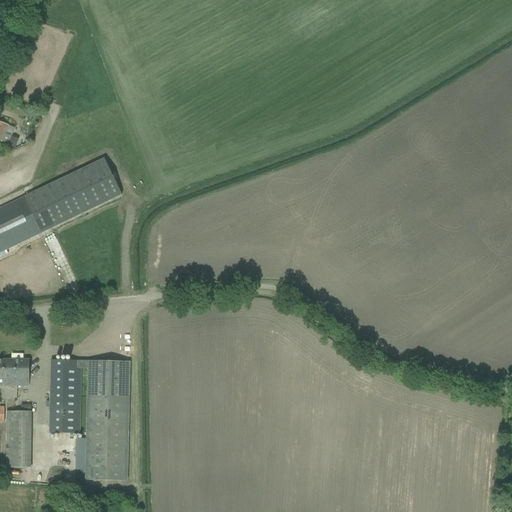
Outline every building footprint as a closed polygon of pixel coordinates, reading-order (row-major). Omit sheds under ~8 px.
[(8,146),(15,149),(19,139),(5,133),(8,126),(0,122),(0,140),(9,144),(8,146)] [(0,208),(0,252),(40,233),(41,234),(122,195),(104,158),(22,197),(0,208)] [(0,386),(29,387),(29,360),(0,359),(0,386)] [(86,480),(128,481),(130,362),(51,360),(50,434),(80,434),(81,369),(88,369),(86,480)] [(31,412),(7,412),(7,468),(31,468),(31,412)]
